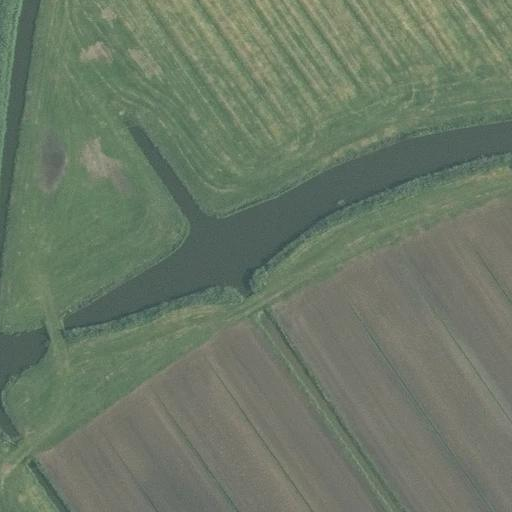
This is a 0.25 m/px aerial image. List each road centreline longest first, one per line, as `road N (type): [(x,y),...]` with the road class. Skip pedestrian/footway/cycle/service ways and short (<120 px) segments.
road 1 (track): [(65,350),(242,301),(282,279),(356,371)]
road 2 (track): [(282,279),(324,242),(511,176)]
road 3 (track): [(46,282),(65,350),(47,422),(8,450),(0,500)]
